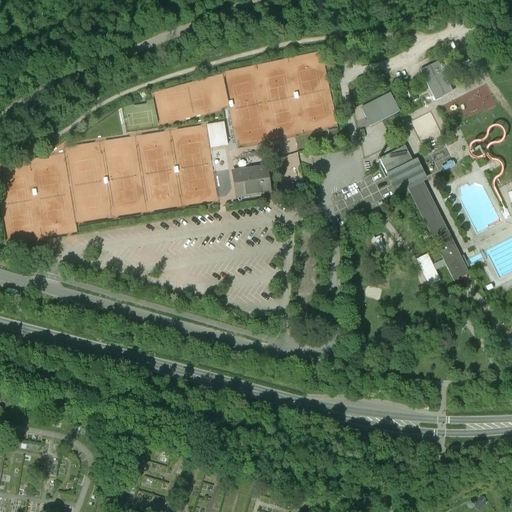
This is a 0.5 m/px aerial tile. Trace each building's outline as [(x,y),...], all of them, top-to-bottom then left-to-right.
[(452,55),(458,66),(471,60),(465,48),(452,55)] [(438,62),(420,71),(435,101),(453,92),(438,62)] [(412,102),(417,99),(412,88),(407,91),(412,102)] [(389,95),(361,109),(370,127),(398,112),(389,95)] [(206,125),(210,148),(227,145),(223,122),(206,125)] [(387,173),(385,174),(389,185),(394,196),(408,190),(423,183),(428,181),(417,158),(412,161),(405,146),(379,159),(387,173)] [(263,167),(232,172),(236,198),(267,193),(263,167)] [(292,183),(281,185),(283,196),(294,194),(292,183)] [(445,266),(454,282),(457,280),(469,274),(466,268),(469,267),(464,256),(461,257),(423,183),(408,190),(443,260),(445,266)] [(416,260),(429,286),(440,281),(435,270),(445,266),(443,260),(433,265),(428,254),(416,260)] [(140,480),(170,486),(173,468),(144,462),(140,480)] [(485,498),(481,496),(472,506),(478,511),(487,502),(485,498)]
